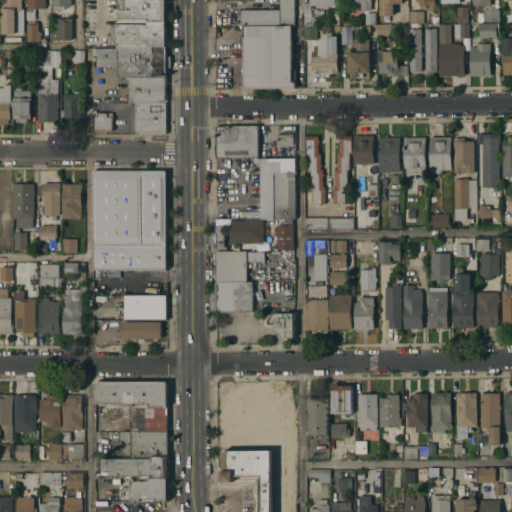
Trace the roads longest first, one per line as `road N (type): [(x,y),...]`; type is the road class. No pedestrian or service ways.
road 1 (residential): [(511,357),(0,364)]
road 2 (primary): [(191,499),(188,0)]
road 3 (residential): [(511,104),(189,108)]
road 4 (residential): [(189,153),(0,152)]
